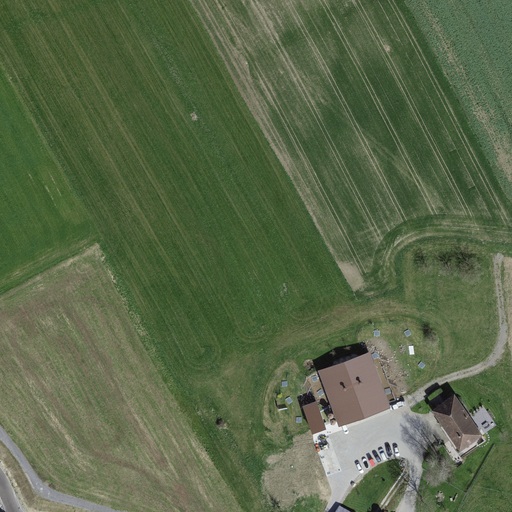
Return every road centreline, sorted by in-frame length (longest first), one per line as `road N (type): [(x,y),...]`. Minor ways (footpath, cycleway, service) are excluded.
road 1 (track): [(410,511),(425,396),(408,256),(426,244),(511,252)]
road 2 (track): [(0,431),(44,491),(113,511)]
road 3 (unknown): [(324,511),(370,441),(424,436)]
